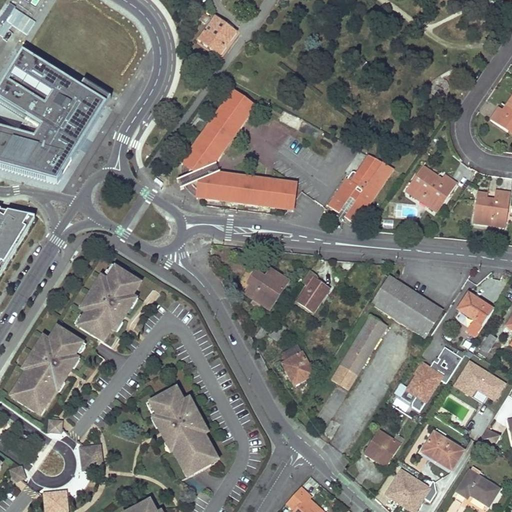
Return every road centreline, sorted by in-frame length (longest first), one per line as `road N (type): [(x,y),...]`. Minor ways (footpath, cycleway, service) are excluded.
road 1 (tertiary): [(203,224),(511,261)]
road 2 (unclassified): [(298,448),(209,292),(189,271)]
road 3 (residential): [(0,441),(48,481),(61,478),(70,459),(64,446),(0,410)]
road 4 (residential): [(124,0),(147,17),(160,68),(119,152)]
road 5 (residential): [(511,41),(462,124),(476,155),(511,166)]
